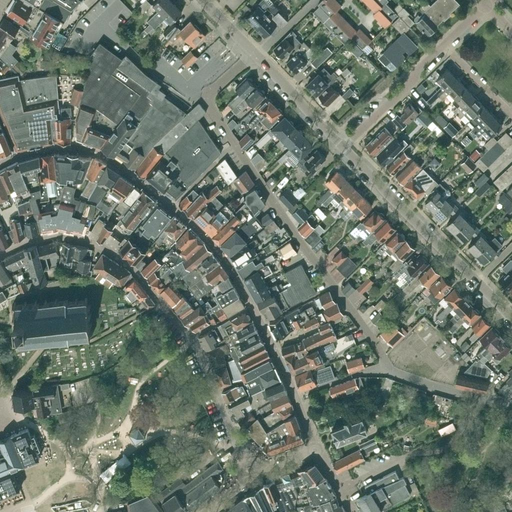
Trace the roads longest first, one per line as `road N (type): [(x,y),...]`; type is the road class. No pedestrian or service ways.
road 1 (residential): [(511,405),(388,371),(211,112),(212,91),(253,54)]
road 2 (residential): [(511,315),(343,145)]
road 3 (residential): [(343,145),(484,4)]
road 4 (residential): [(257,472),(234,439),(192,338),(160,303)]
road 5 (residential): [(257,472),(319,448),(354,511)]
road 6 (residential): [(343,145),(253,54)]
